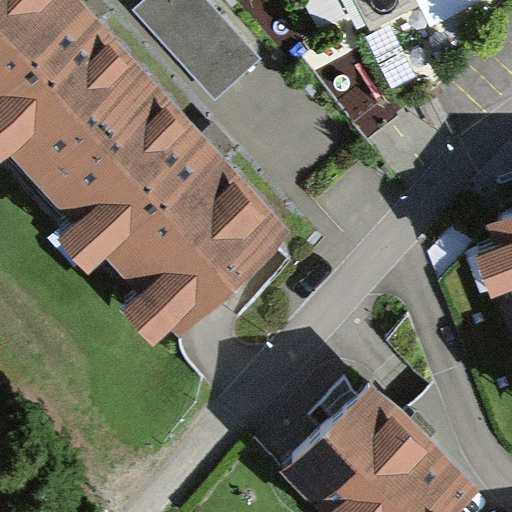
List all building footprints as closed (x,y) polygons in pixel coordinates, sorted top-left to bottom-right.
[(71,0),(0,0),(0,153),(7,147),(69,216),(54,230),(88,267),(102,254),(134,289),(119,302),(152,339),(167,325),(178,337),(287,239),(224,170),(154,91),(71,0)] [(261,56),(210,0),(146,0),(137,9),(216,96),(261,56)] [(360,0),(368,15),(398,0),(360,0)] [(428,0),(436,16),(473,0),(428,0)] [(511,191),(485,202),(491,218),(473,225),(491,273),(511,265),(511,266),(511,191)] [(361,366),(283,445),(350,511),(444,511),(476,479),(361,366)]
